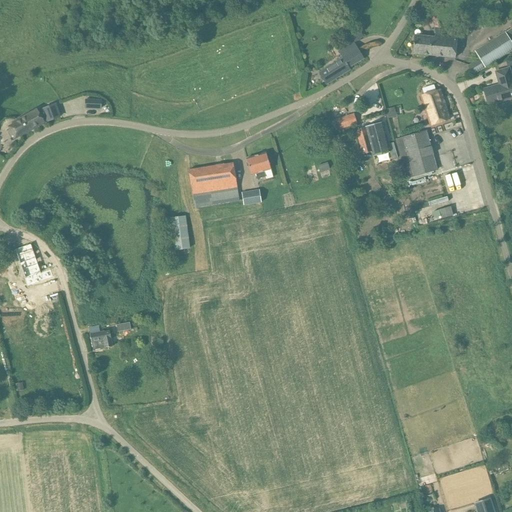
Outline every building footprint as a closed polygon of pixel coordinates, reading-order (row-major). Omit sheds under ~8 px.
[(503,10),(499,1),(484,8),(488,17),(503,10)] [(485,21),(480,11),(464,18),(469,29),(485,21)] [(511,27),(475,51),(479,59),(467,66),(472,75),(485,67),(511,50),(511,27)] [(458,32),(435,30),(435,37),(414,35),(412,54),(455,58),(458,32)] [(363,37),(360,32),(351,37),(354,43),(363,37)] [(357,50),(353,43),(339,52),(343,59),(320,73),(326,84),(350,69),(349,67),(363,59),(358,50),(357,50)] [(511,79),(509,68),(496,72),(499,85),(483,90),(488,105),(511,97),(511,79)] [(449,120),(440,90),(420,96),(430,126),(449,120)] [(86,100),(86,108),(101,109),(101,100),(86,100)] [(20,136),(45,122),(44,122),(60,117),(56,104),(38,111),(37,109),(13,123),(20,136)] [(347,116),(343,104),(330,108),(334,120),(337,130),(357,124),(354,114),(347,116)] [(397,117),(394,107),(385,110),(387,119),(397,117)] [(383,123),(365,128),(372,152),(373,156),(373,157),(374,156),(391,151),(385,132),(383,123)] [(358,130),(357,132),(360,142),(363,154),(372,152),(365,128),(358,130)] [(437,170),(427,131),(395,140),(406,179),(413,177),(414,181),(427,178),(426,173),(437,170)] [(266,153),(246,159),(249,168),(251,175),(255,174),(257,179),(266,177),(267,179),(273,177),(269,163),(266,153)] [(237,188),(233,163),(189,170),(195,209),(239,202),(237,188)] [(331,174),(328,163),(318,166),(321,177),(331,174)] [(445,176),(449,188),(460,185),(456,172),(445,176)] [(261,203),(259,190),(242,193),(244,206),(261,203)] [(429,207),(448,201),(447,197),(428,202),(429,207)] [(450,207),(444,209),(446,217),(452,215),(450,207)] [(189,249),(185,216),(171,218),(175,251),(189,249)] [(41,274),(31,244),(15,250),(27,288),(52,279),(50,271),(41,274)] [(151,319),(150,319),(129,321),(130,322),(132,335),(136,334),(137,340),(138,344),(144,343),(147,343),(151,343),(150,339),(150,333),(152,333),(152,332),(151,332),(150,320),(151,319)] [(128,323),(116,325),(118,332),(129,330),(131,330),(130,322),(128,323)] [(110,330),(90,334),(93,350),(103,348),(113,346),(110,330)] [(502,428),(493,421),(483,434),(492,441),(502,428)] [(494,511),(490,499),(475,504),(477,511),(494,511)]
